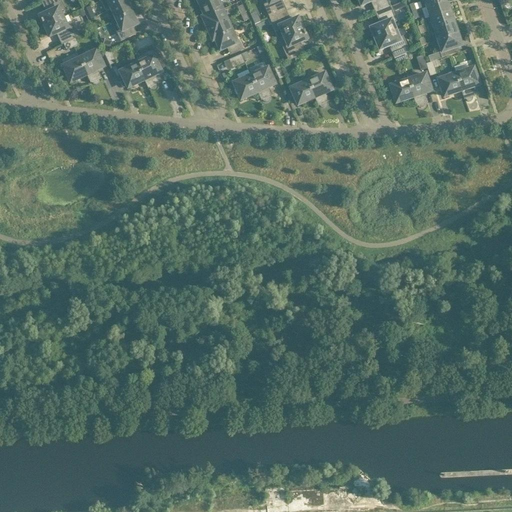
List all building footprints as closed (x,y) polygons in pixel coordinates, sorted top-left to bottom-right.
[(45,26),(63,18),(60,11),(64,9),(60,0),(46,0),(43,1),(48,12),(40,16),(42,20),(41,20),(43,23),(45,26)] [(112,9),(126,2),(125,0),(103,0),(101,1),(106,12),(111,9),(112,9)] [(202,6),(201,7),(205,17),(222,10),(217,0),(214,0),(202,6)] [(267,0),(268,1),(263,3),(270,18),(284,11),(279,0),(267,0)] [(359,0),(362,6),(365,5),(365,4),(370,1),(372,0),(373,3),(372,6),(375,13),(391,7),(388,0),(359,0)] [(445,1),(427,7),(430,18),(450,12),(447,5),(446,5),(445,1)] [(117,20),(131,13),(126,2),(112,9),(117,20)] [(241,15),(246,12),(243,5),(237,7),(241,15)] [(396,31),(393,24),(397,22),(391,7),(375,13),(378,21),(381,22),(382,25),(380,25),(371,29),(371,30),(370,31),(373,38),(375,38),(375,39),(396,31)] [(227,21),(222,10),(205,17),(203,18),(208,29),(227,21)] [(289,22),(284,11),(270,18),(276,32),(281,30),(284,37),(302,29),(298,18),(289,22)] [(244,22),(249,19),(246,12),(241,15),(244,22)] [(450,12),(430,18),(434,29),(452,23),(451,19),(452,19),(450,12)] [(117,20),(112,23),(117,34),(121,42),(136,34),(133,26),(137,24),(131,13),(117,20)] [(58,33),(63,44),(76,39),(78,38),(71,23),(66,25),(63,18),(45,26),(50,37),(58,33)] [(213,40),(215,39),(232,32),(227,21),(208,29),(213,40)] [(452,23),(434,29),(438,41),(457,34),(455,27),(453,28),(452,23)] [(287,44),(282,46),(289,61),(294,58),(304,54),(298,43),(300,42),(307,39),(305,35),(306,35),(304,32),(302,29),(284,37),(287,44)] [(396,31),(375,39),(380,51),(384,49),(383,48),(389,46),(388,45),(390,45),(392,48),(390,50),(394,58),(406,53),(409,52),(403,36),(398,38),(396,31)] [(237,43),(232,32),(215,39),(218,46),(219,46),(221,50),(229,46),(233,54),(244,49),(241,41),(237,43)] [(442,52),(428,57),(430,62),(433,62),(456,54),(454,48),(458,47),(461,46),(457,34),(438,41),(442,52)] [(67,51),(76,46),(79,45),(76,39),(63,44),(67,51)] [(109,47),(112,41),(105,39),(102,45),(109,47)] [(260,54),(266,51),(263,45),(257,48),(260,54)] [(110,66),(116,63),(111,50),(104,53),(106,56),(110,66)] [(80,59),(79,59),(87,75),(90,83),(91,83),(92,83),(92,84),(93,85),(95,85),(96,85),(97,85),(98,84),(99,83),(99,82),(99,81),(99,79),(95,71),(98,70),(104,67),(96,51),(80,59)] [(406,53),(394,58),(396,64),(406,61),(409,59),(406,53)] [(241,55),(229,60),(232,66),(233,69),(245,63),(244,61),(241,55)] [(137,64),(145,80),(144,81),(148,89),(149,88),(150,89),(151,90),(152,90),(153,90),(155,90),(156,89),(156,88),(157,87),(157,86),(156,85),(153,77),(155,75),(161,72),(156,61),(154,56),(137,64)] [(71,82),(87,75),(79,59),(64,66),(66,71),(64,72),(67,79),(69,78),(71,82)] [(425,62),(418,64),(421,71),(427,69),(425,62)] [(430,77),(437,74),(433,62),(430,62),(426,64),(430,77)] [(137,64),(121,72),(123,76),(121,77),(125,84),(127,83),(129,88),(144,81),(145,80),(137,64)] [(279,80),(286,77),(281,68),(280,65),(274,68),(275,71),(279,80)] [(268,68),(251,76),(258,92),(257,93),(261,101),(262,100),(263,101),(264,102),(265,102),(266,102),(268,102),(269,101),(269,100),(270,99),(270,98),(270,97),(266,89),(269,88),(275,85),(268,68)] [(473,68),(456,74),(462,91),(461,91),(464,100),(465,99),(466,100),(467,101),(468,102),(469,102),(470,102),(471,101),(472,100),(473,99),(473,98),(473,97),(470,88),(473,87),(479,85),(473,68)] [(324,74),(308,81),(315,98),(314,98),(318,106),(319,106),(320,107),(321,107),(322,108),(323,108),(325,108),(326,107),(326,106),(327,105),(327,104),(327,102),(323,94),(326,93),(332,90),(324,74)] [(441,84),(439,85),(442,93),(444,92),(445,97),(461,91),(462,91),(456,74),(439,80),(441,84)] [(425,75),(408,80),(414,97),(413,98),(416,106),(417,106),(418,107),(419,108),(420,108),(421,108),(422,108),(423,107),(424,107),(425,105),(425,104),(425,103),(422,95),(425,94),(431,91),(425,75)] [(237,87),(235,88),(238,96),(240,95),(242,99),(257,93),(258,92),(251,76),(250,76),(240,81),(235,83),(237,87)] [(393,90),(391,91),(394,99),(396,98),(397,103),(413,98),(414,97),(408,80),(391,86),(393,90)] [(308,81),(292,89),(294,93),(292,94),(295,101),(297,101),(299,105),(314,98),(315,98),(308,81)]
